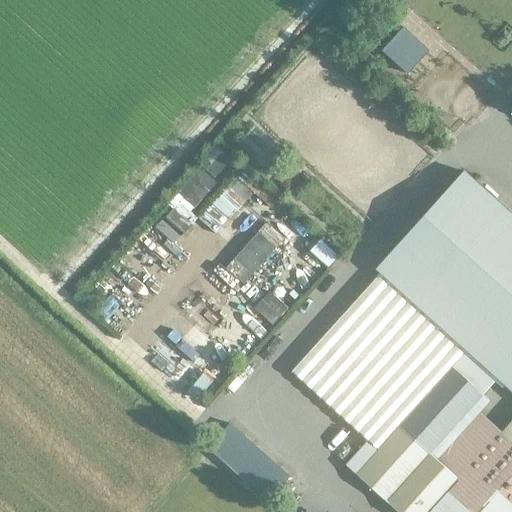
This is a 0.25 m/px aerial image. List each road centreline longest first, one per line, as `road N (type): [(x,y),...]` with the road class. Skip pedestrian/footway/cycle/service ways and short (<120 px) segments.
road 1 (unknown): [(511,160),(477,155),(424,173),(211,417),(136,339),(230,219)]
road 2 (unknown): [(311,511),(211,417)]
